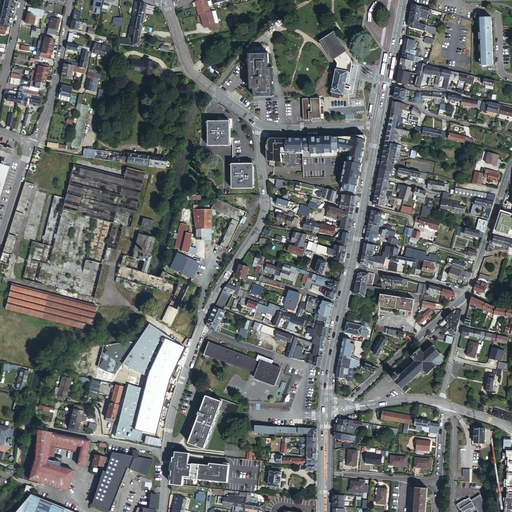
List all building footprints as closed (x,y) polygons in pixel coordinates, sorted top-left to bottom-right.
[(196,2),(200,15),(201,14),(210,12),(207,0),(203,0),(202,0),(196,2)] [(146,9),(148,4),(137,1),(134,15),(135,15),(138,16),(139,11),(146,13),(146,9)] [(432,8),(412,3),(411,8),(421,11),(428,13),(430,13),(432,8)] [(43,9),(29,6),(26,22),(35,24),(37,15),(41,17),(43,9)] [(82,10),(75,9),(73,14),(78,15),(77,20),(80,21),(82,10)] [(137,24),(143,25),(146,13),(139,11),(138,16),(137,24)] [(210,12),(201,14),(205,27),(211,26),(215,24),(212,13),(212,11),(210,12)] [(54,18),(55,14),(49,13),(48,17),(50,17),(48,27),(57,29),(59,20),(54,18)] [(420,16),(411,13),(409,19),(419,22),(420,19),(420,16)] [(35,24),(41,25),(43,17),(41,17),(37,15),(35,24)] [(482,17),(483,42),(493,42),(492,17),(482,17)] [(77,20),(72,19),(71,28),(78,30),(80,21),(77,20)] [(419,22),(409,19),(408,25),(425,30),(426,27),(427,24),(419,22)] [(134,37),(140,38),(143,25),(137,24),(136,27),(134,35),(134,37)] [(71,32),(70,33),(73,34),(72,41),(68,41),(68,42),(76,44),(78,34),(71,32)] [(335,33),(334,32),(322,40),(333,58),(334,57),(338,62),(336,68),(335,68),(331,91),(332,91),(331,96),(340,98),(341,93),(344,93),(348,71),(346,70),(348,64),(350,62),(351,59),(345,50),(346,49),(335,33)] [(134,39),(132,45),(139,46),(140,38),(134,37),(134,39)] [(415,40),(406,38),(403,53),(413,55),(413,52),(415,40)] [(76,44),(68,42),(67,48),(82,51),(82,50),(83,46),(76,44)] [(493,42),(483,42),(483,64),(494,64),(493,42)] [(98,53),(104,55),(107,46),(101,44),(98,53)] [(81,60),(87,62),(90,47),(83,46),(82,50),(84,50),(81,60)] [(267,52),(251,53),(253,88),(257,88),(257,95),(273,94),(272,67),(268,67),(267,52)] [(413,55),(403,53),(402,58),(412,60),(415,61),(416,56),(413,55)] [(412,60),(402,58),(401,64),(406,65),(411,66),(412,60)] [(151,74),(153,61),(143,59),(143,62),(132,60),(131,69),(141,71),(141,73),(151,74)] [(45,64),(46,62),(37,60),(35,70),(37,71),(39,63),(45,64)] [(78,70),(85,71),(87,62),(81,60),(80,65),(79,65),(78,70)] [(74,64),(64,62),(63,69),(73,71),(74,66),(74,64)] [(419,72),(418,74),(418,75),(424,76),(427,64),(424,63),(421,62),(420,65),(419,72)] [(37,71),(48,73),(49,65),(45,64),(39,63),(37,71)] [(427,64),(424,76),(424,77),(426,77),(430,78),(432,73),(433,66),(428,64),(427,64)] [(461,72),(469,74),(471,74),(472,70),(444,64),(443,68),(452,70),(461,72)] [(438,75),(435,87),(439,88),(441,76),(443,68),(433,66),(432,73),(438,75)] [(450,78),(452,70),(443,68),(441,76),(446,77),(450,78)] [(73,71),(63,69),(61,76),(71,78),(73,71)] [(405,71),(400,69),(397,82),(415,86),(418,75),(418,74),(410,72),(408,71),(405,71)] [(450,78),(460,80),(460,78),(461,72),(452,70),(450,78)] [(461,72),(460,78),(460,80),(467,81),(467,79),(469,74),(461,72)] [(474,81),(476,76),(472,75),(471,74),(469,74),(467,79),(467,81),(466,83),(474,84),(474,81)] [(35,81),(46,83),(47,78),(47,77),(36,75),(35,81)] [(418,75),(415,86),(421,87),(423,79),(424,77),(424,76),(418,75)] [(91,90),(86,89),(86,90),(96,92),(99,77),(95,77),(94,76),(93,80),(91,90)] [(493,88),(496,80),(480,77),(480,79),(485,80),(484,83),(487,84),(486,86),(493,88)] [(35,94),(38,95),(40,87),(44,88),(46,83),(35,81),(33,81),(32,81),(31,86),(30,90),(35,91),(35,94)] [(26,93),(32,94),(35,94),(35,91),(30,90),(31,86),(24,85),(23,88),(27,88),(26,93)] [(60,94),(70,97),(73,88),(73,87),(67,85),(66,85),(66,88),(61,87),(59,94),(60,94)] [(407,89),(396,86),(394,97),(408,101),(409,98),(405,97),(407,89)] [(9,91),(5,90),(4,94),(8,95),(8,97),(7,100),(17,101),(19,94),(9,92),(9,91)] [(27,103),(31,104),(32,94),(26,93),(20,91),(19,94),(17,101),(17,102),(27,104),(27,103)] [(80,111),(82,103),(84,94),(80,93),(76,110),(80,111)] [(420,93),(418,103),(422,104),(423,98),(436,100),(436,102),(441,103),(442,96),(441,96),(420,93)] [(462,99),(462,97),(444,94),(442,93),(441,96),(442,96),(449,97),(448,100),(462,102),(462,99)] [(32,94),(31,104),(41,106),(43,96),(38,95),(35,94),(32,94)] [(97,107),(103,108),(105,97),(99,95),(97,107)] [(321,117),(320,114),(320,108),(320,98),(302,99),(303,120),(312,120),(312,118),(321,117)] [(462,99),(462,102),(461,104),(476,108),(478,104),(462,99)] [(398,101),(393,100),(392,106),(399,108),(401,108),(404,109),(406,104),(398,101)] [(75,136),(72,145),(81,147),(90,105),(82,103),(80,111),(75,136)] [(499,112),(500,106),(491,104),(489,110),(499,113),(499,112)] [(76,123),(77,118),(73,116),(74,112),(70,111),(67,121),(76,123)] [(28,112),(24,124),(29,126),(32,114),(28,112)] [(231,144),(232,120),(212,120),(211,143),(231,144)] [(394,127),(389,126),(387,131),(394,133),(399,134),(399,132),(400,128),(394,127)] [(423,134),(445,138),(447,132),(424,127),(423,134)] [(465,142),(467,137),(450,132),(449,138),(465,142)] [(364,134),(303,137),(302,152),(302,159),(304,177),(339,176),(338,156),(341,156),(340,152),(349,153),(348,160),(347,160),(345,168),(346,169),(345,174),(344,174),(342,182),(343,182),(342,189),(357,191),(358,185),(359,185),(363,163),(362,163),(363,156),(364,156),(367,137),(364,134)] [(283,151),(302,152),(303,137),(295,137),(295,138),(271,137),(269,140),(267,145),(268,160),(282,160),(283,151)] [(392,142),(385,140),(384,147),(397,149),(398,143),(392,142)] [(67,144),(48,141),(47,145),(71,150),(72,149),(70,149),(71,145),(67,144)] [(0,155),(3,157),(1,163),(0,162),(0,188),(9,161),(8,160),(11,150),(11,149),(13,148),(6,145),(6,146),(2,145),(2,144),(0,142),(0,155)] [(254,163),(240,163),(241,144),(235,144),(234,163),(233,187),(254,187),(254,163)] [(37,164),(41,149),(35,147),(30,161),(37,164)] [(84,155),(167,167),(167,166),(165,166),(166,160),(97,149),(85,147),(84,155)] [(502,156),(491,153),(488,164),(497,166),(498,162),(500,163),(502,156)] [(108,191),(115,164),(77,156),(72,176),(80,182),(80,184),(108,191)] [(395,160),(382,157),(381,163),(393,165),(395,160)] [(27,169),(33,171),(37,164),(30,161),(27,169)] [(120,165),(115,164),(108,191),(80,184),(70,182),(66,197),(54,246),(51,245),(47,262),(41,260),(36,281),(40,283),(52,286),(93,296),(103,258),(106,246),(112,248),(116,248),(122,225),(129,227),(141,182),(143,171),(120,165)] [(387,169),(380,167),(379,174),(389,177),(391,177),(392,173),(392,172),(386,170),(387,169)] [(499,181),(501,181),(503,173),(487,169),(485,168),(484,173),(483,177),(485,177),(484,178),(499,182),(499,181)] [(25,175),(32,178),(33,171),(27,169),(25,175)] [(151,173),(143,171),(141,182),(148,184),(151,173)] [(473,183),(481,184),(483,177),(484,173),(476,171),(473,183)] [(276,179),(275,186),(282,187),(284,186),(285,180),(276,179)] [(388,181),(378,179),(377,185),(387,187),(388,181)] [(448,184),(429,180),(427,186),(431,187),(447,191),(448,184)] [(33,184),(30,183),(23,181),(14,209),(6,233),(16,236),(17,236),(31,188),(33,184)] [(402,191),(406,192),(408,185),(399,183),(397,190),(402,191)] [(332,188),(316,185),(316,187),(319,188),(319,189),(324,190),(323,192),(322,196),(329,198),(329,199),(333,200),(334,197),(336,190),(332,188)] [(387,187),(377,185),(375,191),(386,193),(386,191),(387,187)] [(487,200),(494,201),(496,194),(456,187),(455,189),(454,194),(456,194),(475,198),(478,198),(487,200)] [(66,197),(31,188),(17,236),(24,238),(33,241),(51,245),(54,246),(66,197)] [(417,200),(423,202),(425,196),(426,192),(416,188),(414,194),(415,194),(413,198),(417,199),(417,200)] [(450,193),(444,192),(443,198),(437,197),(436,199),(440,206),(441,206),(441,208),(447,208),(449,199),(450,193)] [(347,202),(356,203),(357,195),(347,194),(343,195),(342,201),(347,202)] [(385,198),(375,196),(373,202),(384,204),(385,198)] [(394,202),(402,204),(404,198),(399,197),(396,196),(395,201),(394,202)] [(211,207),(216,210),(232,218),(220,245),(227,249),(240,221),(242,216),(244,216),(246,211),(216,197),(211,207)] [(282,198),(277,197),(275,204),(282,206),(284,199),(282,198)] [(471,214),(477,216),(480,205),(475,204),(478,198),(475,198),(473,203),(474,204),(471,214)] [(480,205),(485,206),(487,200),(478,198),(475,204),(480,205)] [(455,200),(454,210),(464,211),(465,206),(460,205),(461,201),(455,200)] [(490,207),(492,208),(494,201),(487,200),(485,206),(490,207)] [(346,211),(354,212),(356,203),(347,202),(342,201),(340,202),(340,205),(340,206),(345,207),(347,207),(347,209),(346,211)] [(310,206),(301,204),(299,213),(308,215),(310,206)] [(402,205),(400,211),(410,213),(411,207),(402,205)] [(426,206),(422,205),(419,215),(420,215),(426,216),(427,211),(428,212),(430,207),(426,206)] [(343,216),(353,217),(354,212),(346,211),(343,211),(330,207),(329,207),(328,212),(341,215),(343,216)] [(189,221),(190,208),(182,208),(181,221),(189,221)] [(377,209),(372,208),(370,218),(381,220),(381,218),(382,213),(385,214),(385,213),(383,210),(377,208),(377,209)] [(211,213),(211,209),(194,209),(196,225),(196,239),(211,239),(211,213)] [(277,220),(286,222),(288,216),(279,214),(277,220)] [(152,219),(142,216),(139,224),(150,227),(152,219)] [(342,222),(341,227),(351,230),(353,217),(343,216),(342,219),(342,222)] [(432,220),(416,216),(415,221),(419,222),(418,223),(430,225),(430,228),(438,230),(440,222),(432,220)] [(476,231),(485,233),(488,221),(479,218),(476,231)] [(315,224),(306,221),(304,227),(303,228),(307,229),(313,230),(315,224)] [(182,249),(196,255),(197,247),(190,246),(192,239),(191,238),(192,233),(186,232),(188,224),(182,222),(175,246),(182,247),(182,249)] [(321,225),(320,231),(329,233),(331,228),(321,225)] [(403,234),(410,236),(412,229),(405,226),(403,234)] [(461,231),(483,238),(485,233),(476,231),(468,228),(463,227),(459,226),(456,235),(460,236),(461,231)] [(390,237),(392,230),(390,229),(385,228),(385,229),(382,228),(380,234),(383,234),(383,235),(390,237)] [(145,275),(149,259),(151,251),(149,250),(153,235),(147,233),(147,231),(138,229),(131,255),(122,253),(115,281),(123,283),(132,286),(140,289),(142,285),(145,275)] [(412,229),(410,236),(418,238),(420,232),(412,229)] [(393,238),(391,242),(397,244),(398,239),(394,237),(396,231),(392,230),(390,237),(393,238)] [(299,237),(300,232),(295,231),(291,240),(290,243),(295,245),(296,245),(299,237)] [(336,244),(348,246),(350,232),(344,231),(342,239),(338,239),(337,239),(334,237),(333,238),(332,244),(335,244),(336,244)] [(16,236),(6,233),(0,252),(0,259),(8,262),(16,236)] [(505,238),(492,234),(490,241),(504,244),(505,238)] [(300,246),(302,247),(305,239),(299,237),(296,245),(300,246)] [(267,246),(269,240),(262,238),(260,244),(267,246)] [(33,241),(23,278),(36,281),(41,260),(47,262),(51,245),(33,241)] [(380,245),(366,242),(364,248),(374,250),(378,251),(380,245)] [(337,249),(346,252),(348,246),(336,244),(335,244),(334,249),(337,249)] [(495,246),(489,244),(487,251),(493,252),(494,252),(495,246)] [(323,245),(320,251),(327,253),(327,251),(329,247),(325,246),(323,245)] [(390,254),(391,246),(385,245),(384,251),(383,251),(382,255),(387,256),(390,256),(391,254),(390,254)] [(109,260),(112,248),(106,246),(103,258),(109,260)] [(397,255),(398,248),(391,246),(390,254),(391,254),(392,255),(397,255)] [(337,259),(344,261),(346,252),(337,249),(336,254),(338,255),(337,259)] [(425,255),(426,251),(413,249),(411,258),(418,259),(424,260),(425,255)] [(170,266),(180,271),(192,278),(200,263),(178,252),(177,254),(170,266)] [(178,276),(180,271),(170,266),(177,254),(173,253),(167,264),(168,265),(165,269),(178,276)] [(372,256),(363,254),(361,263),(362,265),(369,267),(370,263),(372,256)] [(265,256),(261,255),(255,272),(259,273),(265,256)] [(376,255),(374,264),(384,266),(386,258),(387,256),(382,255),(379,255),(376,255)] [(412,264),(410,274),(414,275),(416,268),(418,259),(411,258),(406,257),(405,263),(412,264)] [(462,269),(463,269),(466,262),(457,259),(450,257),(449,261),(448,265),(452,265),(453,266),(457,267),(462,269)] [(328,261),(326,260),(319,259),(316,272),(324,274),(328,261)] [(434,265),(435,262),(429,261),(424,260),(418,259),(416,268),(433,271),(434,265)] [(273,264),(271,263),(270,264),(267,263),(268,262),(265,261),(262,269),(270,271),(273,264)] [(391,262),(389,270),(394,270),(397,271),(398,264),(391,262)] [(244,265),(240,264),(237,268),(236,271),(237,272),(246,276),(247,272),(243,270),(244,265)] [(273,264),(270,271),(271,272),(276,273),(278,267),(278,265),(273,264)] [(454,277),(457,267),(453,266),(452,265),(448,265),(447,264),(446,266),(451,267),(449,275),(453,277),(454,277)] [(296,270),(297,270),(298,268),(292,265),(291,268),(290,271),(285,269),(283,276),(292,280),(296,270)] [(459,279),(462,269),(457,267),(454,277),(459,279)] [(298,268),(297,270),(299,271),(304,273),(301,282),(305,283),(309,272),(308,271),(302,269),(298,268)] [(145,275),(142,285),(154,288),(175,294),(162,320),(164,321),(164,319),(171,322),(179,307),(190,284),(163,269),(159,278),(145,275)] [(463,280),(467,270),(463,269),(462,269),(459,279),(463,280)] [(463,280),(468,282),(472,272),(467,270),(463,280)] [(325,296),(334,299),(335,293),(336,293),(339,281),(323,276),(309,272),(305,286),(309,288),(312,278),(316,280),(315,282),(328,286),(325,296)] [(361,272),(359,273),(356,283),(366,285),(367,278),(368,273),(361,272)] [(488,284),(478,280),(475,289),(481,291),(485,292),(488,284)] [(41,316),(47,292),(39,290),(11,282),(5,307),(41,316)] [(47,292),(50,293),(52,286),(40,283),(39,290),(47,292)] [(235,287),(227,283),(223,290),(230,292),(233,293),(237,295),(238,292),(239,289),(240,288),(236,286),(235,287)] [(255,283),(251,294),(254,295),(257,296),(256,297),(260,298),(264,286),(255,283)] [(366,285),(356,283),(354,294),(365,296),(367,288),(368,285),(366,285)] [(441,294),(455,298),(454,291),(443,288),(441,294)] [(238,292),(237,295),(242,297),(258,303),(267,306),(273,308),(275,309),(278,310),(283,312),(287,313),(288,310),(246,295),(247,292),(239,289),(238,292)] [(223,290),(216,305),(223,307),(228,296),(230,292),(223,290)] [(290,290),(287,297),(286,303),(287,304),(287,305),(287,307),(289,307),(289,306),(295,307),(295,308),(300,293),(290,290)] [(83,321),(91,323),(96,304),(50,293),(47,292),(41,316),(77,325),(78,319),(83,321)] [(414,300),(382,294),(379,305),(412,312),(414,300)] [(319,310),(322,300),(309,296),(307,304),(306,306),(319,310)] [(478,306),(481,300),(472,296),(471,302),(478,306)] [(256,309),(258,303),(242,297),(239,303),(256,309)] [(319,313),(330,317),(333,303),(322,300),(319,310),(319,313)] [(427,301),(423,300),(422,307),(430,308),(432,309),(434,309),(435,302),(430,301),(427,301)] [(489,311),(492,305),(481,300),(478,306),(479,306),(489,310),(489,311)] [(304,309),(318,313),(319,313),(319,310),(306,306),(307,304),(301,302),(299,307),(304,309)] [(265,312),(267,306),(258,303),(256,309),(265,312)] [(226,310),(216,306),(213,311),(223,315),(226,310)] [(265,312),(262,321),(267,322),(273,308),(267,306),(265,312)] [(423,315),(426,318),(432,312),(433,312),(431,309),(432,309),(430,308),(422,307),(422,308),(421,309),(424,311),(422,313),(423,315)] [(495,313),(493,317),(499,318),(499,317),(500,314),(501,314),(502,308),(497,307),(495,313)] [(499,317),(499,318),(506,319),(506,316),(507,315),(507,314),(508,309),(502,308),(501,314),(500,314),(499,317)] [(273,324),(278,326),(281,317),(283,312),(278,310),(277,311),(273,324)] [(223,315),(213,311),(211,316),(221,320),(223,315)] [(456,315),(453,311),(445,319),(450,324),(457,317),(456,315)] [(286,319),(289,320),(291,315),(287,313),(283,312),(281,317),(286,319)] [(319,318),(329,322),(330,319),(330,317),(319,313),(318,313),(316,318),(319,318)] [(293,322),(303,326),(305,319),(301,318),(296,316),(291,315),(289,320),(288,323),(286,327),(288,328),(290,324),(292,325),(293,322)] [(420,318),(418,320),(421,323),(426,318),(423,315),(420,318)] [(221,320),(211,316),(207,324),(208,326),(216,330),(221,320)] [(366,322),(348,317),(345,331),(361,335),(366,337),(368,330),(366,330),(367,326),(368,326),(369,322),(366,322)] [(450,324),(456,332),(460,319),(457,317),(450,324)] [(318,323),(328,327),(329,322),(319,318),(318,323)] [(317,329),(326,332),(328,327),(318,323),(309,321),(308,323),(313,325),(312,327),(317,329)] [(278,331),(278,330),(277,329),(263,324),(261,330),(276,336),(278,331)] [(315,343),(324,345),(324,343),(325,337),(316,334),(316,335),(315,337),(315,340),(314,342),(315,343)] [(286,355),(291,357),(292,353),(296,343),(297,338),(298,337),(293,335),(292,336),(290,342),(287,352),(286,355)] [(351,338),(344,337),(340,354),(347,355),(349,356),(351,357),(353,357),(355,346),(354,343),(350,342),(351,338)] [(380,346),(383,347),(387,340),(382,337),(379,342),(378,344),(380,346)] [(304,339),(301,338),(300,340),(300,341),(312,345),(311,347),(314,348),(315,343),(314,342),(304,339)] [(475,356),(479,343),(471,341),(467,354),(475,356)] [(272,386),(278,370),(269,366),(270,361),(256,356),(254,360),(206,342),(201,355),(253,375),(252,379),(272,386)] [(296,354),(295,358),(299,360),(304,346),(297,344),(296,343),(292,353),(296,354)] [(314,349),(323,352),(324,345),(315,343),(314,348),(314,349)] [(378,344),(377,346),(373,352),(378,355),(383,347),(380,346),(378,344)] [(384,376),(385,377),(387,378),(388,380),(388,381),(389,381),(391,383),(390,384),(392,386),(393,385),(395,388),(395,389),(396,388),(397,390),(399,392),(398,392),(399,393),(400,392),(400,393),(401,392),(401,391),(404,389),(405,389),(404,388),(405,388),(403,387),(402,385),(401,384),(405,381),(406,382),(406,381),(406,380),(409,378),(409,377),(411,379),(410,379),(411,380),(411,379),(412,380),(413,379),(412,379),(415,376),(416,377),(417,376),(416,375),(420,372),(422,373),(421,374),(421,375),(422,374),(423,375),(424,374),(423,373),(431,367),(431,368),(430,369),(431,369),(431,368),(432,369),(433,368),(432,368),(436,365),(437,365),(436,364),(441,360),(441,361),(442,360),(441,359),(442,359),(441,358),(440,359),(435,353),(434,354),(428,346),(429,346),(428,345),(427,346),(426,345),(426,346),(423,349),(422,348),(421,349),(422,350),(419,352),(418,352),(415,349),(416,348),(415,348),(414,348),(413,348),(413,349),(406,355),(405,356),(404,357),(405,358),(406,357),(409,361),(408,361),(408,362),(406,364),(405,363),(404,364),(405,365),(402,367),(401,367),(400,367),(401,368),(398,371),(397,370),(396,371),(397,372),(394,374),(394,373),(392,373),(391,373),(391,372),(391,371),(390,371),(389,371),(389,372),(386,375),(385,374),(385,375),(385,376),(384,376)] [(493,347),(490,358),(501,361),(502,360),(504,354),(504,355),(506,350),(493,347)] [(313,354),(322,357),(323,352),(314,349),(314,350),(313,354)] [(305,360),(306,361),(318,365),(321,366),(322,357),(313,354),(306,352),(304,356),(306,357),(305,360)] [(347,355),(340,354),(338,366),(354,368),(356,368),(357,365),(359,365),(361,360),(353,357),(351,357),(349,356),(347,355)] [(175,361),(169,358),(167,357),(162,369),(163,369),(170,372),(171,373),(176,361),(175,361)] [(19,368),(20,364),(6,361),(5,366),(11,369),(12,366),(19,368)] [(506,363),(499,361),(497,376),(500,377),(502,368),(505,369),(505,368),(506,363)] [(364,368),(374,372),(376,366),(366,362),(364,368)] [(354,368),(338,366),(337,376),(348,378),(349,373),(350,373),(353,374),(354,368)] [(23,367),(20,379),(26,380),(29,368),(23,367)] [(89,383),(90,378),(75,374),(74,379),(89,383)] [(494,384),(495,377),(495,375),(493,374),(490,374),(487,389),(492,390),(496,390),(497,385),(494,384)] [(64,394),(68,378),(60,376),(58,384),(52,383),(50,391),(53,392),(53,394),(62,396),(62,393),(64,394)] [(275,385),(281,388),(285,381),(279,377),(275,385)] [(26,380),(20,379),(18,387),(24,389),(26,380)] [(117,395),(121,396),(123,387),(115,385),(113,394),(117,395)] [(110,402),(118,404),(121,396),(117,395),(117,397),(114,397),(112,396),(110,402)] [(236,416),(240,406),(213,395),(212,398),(207,396),(202,411),(200,411),(199,414),(200,415),(190,443),(205,449),(220,410),(236,416)] [(106,417),(114,419),(118,404),(110,402),(106,417)] [(74,405),(72,412),(81,415),(83,407),(74,405)] [(511,414),(497,408),(494,414),(511,421),(511,414)] [(409,423),(415,424),(416,418),(416,416),(384,410),(382,418),(406,422),(409,423)] [(72,412),(71,417),(80,419),(85,421),(86,416),(81,415),(72,412)] [(416,418),(415,424),(418,424),(424,425),(430,426),(431,422),(431,421),(416,418)] [(11,424),(0,421),(0,436),(2,430),(9,432),(11,424)] [(398,429),(362,422),(361,427),(361,428),(361,429),(379,432),(397,435),(398,429)] [(335,423),(335,430),(348,432),(348,430),(350,430),(350,429),(349,428),(349,425),(335,423)] [(276,434),(276,432),(276,426),(270,426),(256,425),(255,433),(276,434)] [(317,436),(318,428),(276,426),(276,432),(298,434),(298,433),(305,433),(312,433),(311,436),(317,436)] [(486,427),(475,427),(475,442),(485,442),(486,427)] [(73,470),(60,466),(61,462),(54,460),(54,459),(56,448),(80,452),(77,463),(85,465),(91,439),(73,436),(40,429),(35,428),(33,458),(33,459),(28,479),(67,490),(73,470)] [(335,432),(335,438),(348,440),(349,434),(335,432)] [(418,438),(417,449),(431,450),(432,440),(418,438)] [(137,455),(138,450),(133,449),(132,454),(113,450),(106,471),(103,470),(92,503),(110,510),(126,466),(147,474),(153,458),(137,455)] [(358,450),(350,449),(348,464),(357,465),(358,450)] [(383,455),(367,454),(367,462),(382,463),(383,455)] [(107,458),(95,455),(94,465),(104,467),(105,462),(106,463),(107,458)] [(407,457),(392,455),(392,464),(406,465),(407,457)] [(172,484),(189,486),(190,478),(228,481),(230,464),(210,462),(210,465),(193,463),(193,464),(192,463),(192,458),(174,456),(172,484)] [(432,459),(417,457),(416,466),(431,467),(432,459)] [(281,485),(282,470),(271,469),(269,484),(281,485)] [(352,480),(352,489),(356,490),(365,490),(365,481),(352,480)] [(234,489),(253,490),(253,483),(235,482),(234,489)] [(414,511),(415,508),(417,487),(410,486),(407,511),(414,511)] [(388,488),(379,487),(378,502),(387,503),(388,488)] [(417,487),(415,508),(426,509),(428,487),(417,487)] [(240,491),(239,495),(241,495),(241,496),(243,497),(242,499),(243,499),(244,497),(247,498),(247,491),(240,491)] [(247,499),(246,507),(264,509),(265,502),(258,501),(258,498),(251,497),(252,492),(247,491),(247,499)] [(149,507),(143,506),(141,511),(154,511),(158,493),(151,492),(149,507)] [(77,511),(31,494),(26,500),(15,511),(77,511)] [(231,505),(233,505),(235,495),(230,494),(229,498),(224,497),(223,504),(224,504),(224,506),(231,507),(231,505)] [(243,506),(246,507),(247,499),(243,499),(242,499),(243,497),(241,496),(241,495),(239,495),(235,494),(235,495),(233,505),(238,506),(238,507),(242,508),(243,506)] [(461,500),(457,503),(459,508),(460,508),(462,511),(460,511),(482,511),(489,509),(480,494),(471,499),(469,496),(465,499),(466,500),(462,502),(461,500)] [(177,498),(175,503),(186,506),(188,500),(177,498)]
